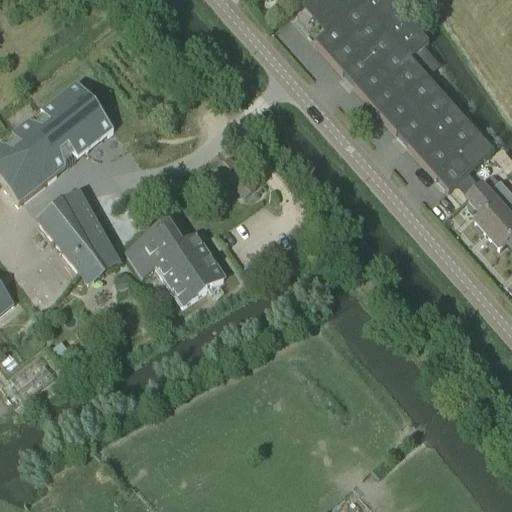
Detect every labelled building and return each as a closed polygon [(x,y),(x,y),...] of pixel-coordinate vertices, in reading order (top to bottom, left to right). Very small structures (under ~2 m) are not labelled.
[(427,49),(383,0),(314,0),(298,11),(299,12),(316,0),(350,0),(358,8),(313,47),(447,197),(491,157),(445,105),(438,97),(409,64),(427,49)] [(0,149),(0,188),(17,211),(64,174),(59,158),(67,151),(77,164),(112,136),(75,89),(40,116),(49,128),(41,134),(28,126),(11,139),(20,151),(12,157),(0,149)] [(445,92),(438,97),(445,105),(451,100),(445,92)] [(243,203),(253,193),(227,163),(216,172),(243,203)] [(498,255),(499,254),(505,248),(511,256),(511,203),(498,188),(486,199),(480,191),(465,204),(480,221),(473,227),(498,255)] [(115,269),(79,206),(65,214),(60,208),(36,227),(86,289),(100,278),(115,269)] [(174,258),(157,234),(124,257),(140,282),(153,273),(180,313),(221,285),(192,242),(179,251),(181,253),(174,258)] [(123,282),(113,286),(115,294),(126,291),(123,282)] [(0,294),(0,319),(12,310),(0,294)]
